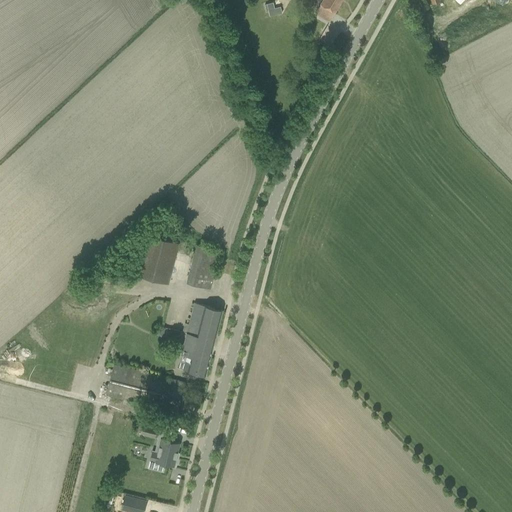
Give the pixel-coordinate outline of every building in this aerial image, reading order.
[(321,0),(318,7),(314,13),(329,22),(341,0),(321,0)] [(280,7),(268,10),(270,16),(282,13),(280,7)] [(135,276),(168,285),(178,244),(145,235),(135,276)] [(196,244),(186,282),(209,288),(220,250),(196,244)] [(187,370),(205,375),(222,310),(194,302),(181,354),(187,355),(183,369),(187,370)] [(106,395),(176,413),(184,382),(113,364),(106,395)] [(140,432),(157,436),(159,428),(142,424),(140,432)] [(175,458),(179,442),(161,438),(157,452),(152,451),(149,460),(164,464),(164,465),(175,468),(177,458),(175,458)]
